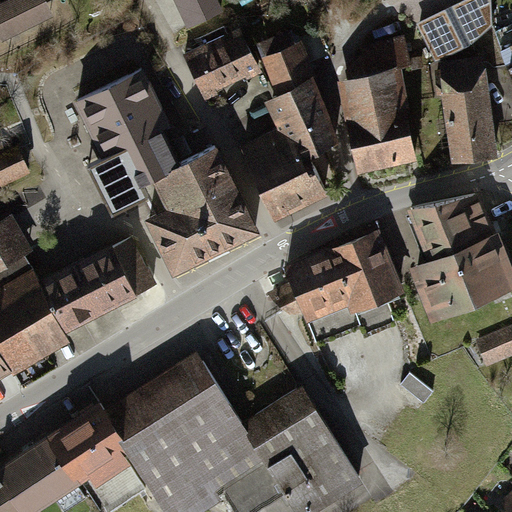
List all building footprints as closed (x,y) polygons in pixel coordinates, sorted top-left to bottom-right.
[(0,27),(47,4),(44,0),(14,0),(0,7),(0,27)] [(223,10),(218,0),(181,0),(193,24),(223,10)] [(445,17),(420,28),(436,63),(460,52),(445,17)] [(511,30),(499,37),(507,60),(511,71),(511,30)] [(206,44),(187,54),(205,92),(259,66),(243,32),(208,49),(206,44)] [(406,41),(374,49),(379,71),(399,67),(412,64),(406,41)] [(274,97),(289,125),(305,159),(311,156),(337,140),(297,42),(269,54),(284,92),(274,97)] [(457,73),(439,75),(440,93),(446,93),(456,160),(496,155),(483,58),(456,62),(457,73)] [(379,71),(349,79),(354,99),(346,101),(351,117),(349,118),(359,169),(388,163),(417,155),(399,67),(379,71)] [(170,123),(143,69),(80,99),(106,154),(114,150),(123,169),(134,164),(158,214),(152,217),(176,267),(258,227),(233,177),(231,178),(216,146),(181,163),(163,126),(170,123)] [(289,125),(246,145),(259,178),(259,181),(275,215),(327,191),(311,156),(305,159),(289,125)] [(21,147),(0,156),(0,176),(2,180),(30,168),(21,147)] [(438,266),(419,273),(432,306),(435,313),(454,306),(455,307),(511,282),(511,267),(498,234),(493,235),(477,195),(415,208),(438,266)] [(1,222),(0,222),(0,288),(0,289),(34,267),(25,251),(20,254),(1,222)] [(379,232),(288,268),(295,285),(274,294),(276,297),(292,311),(305,311),(319,343),(362,324),(365,334),(397,322),(385,292),(400,286),(379,232)] [(0,289),(0,345),(12,365),(68,333),(65,328),(154,283),(132,237),(42,282),(34,267),(0,289)] [(511,339),(508,330),(481,341),(490,362),(511,352),(511,339)] [(0,372),(12,365),(0,345),(0,372)] [(315,403),(298,389),(245,422),(205,360),(113,419),(103,403),(52,436),(81,479),(86,476),(108,511),(111,511),(148,489),(123,451),(128,448),(137,462),(138,461),(154,487),(155,487),(171,511),(191,511),(215,497),(204,481),(260,446),(271,463),(225,493),(237,511),(253,511),(287,491),(300,511),(304,511),(361,476),(315,403)] [(413,369),(402,380),(418,395),(429,384),(413,369)] [(81,479),(52,436),(0,470),(0,472),(0,511),(31,511),(56,496),(66,511),(88,497),(77,482),(81,479)] [(204,481),(215,497),(216,499),(225,493),(271,463),(260,446),(204,481)]
